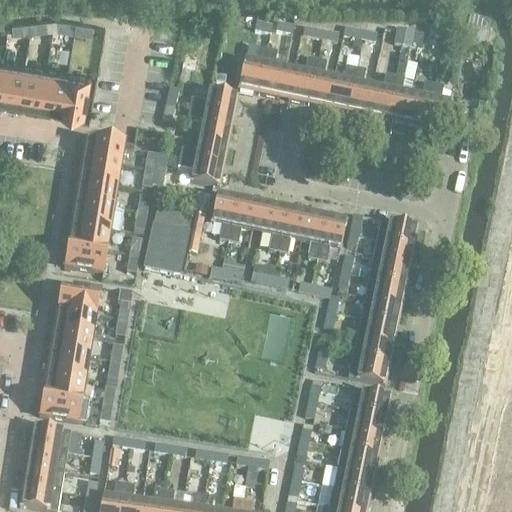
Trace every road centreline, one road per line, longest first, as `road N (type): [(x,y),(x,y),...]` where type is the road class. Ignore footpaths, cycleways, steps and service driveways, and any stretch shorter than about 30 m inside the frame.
road 1 (residential): [(451,213),(462,159),(296,128),(287,183),(354,196)]
road 2 (residential): [(385,511),(451,213)]
road 3 (residential): [(465,511),(495,365)]
road 4 (residential): [(0,496),(22,351)]
